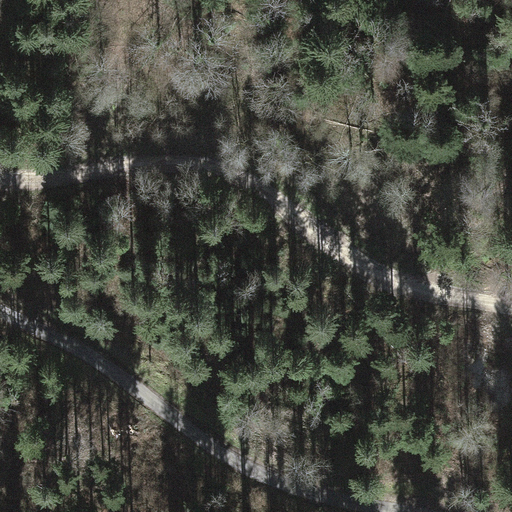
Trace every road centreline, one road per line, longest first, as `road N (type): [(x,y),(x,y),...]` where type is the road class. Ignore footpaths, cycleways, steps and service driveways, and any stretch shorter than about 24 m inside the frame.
road 1 (track): [(0,183),(198,161),(258,185),(378,276),(511,304)]
road 2 (unclassified): [(0,303),(120,367),(243,459),(341,495),(439,511)]
